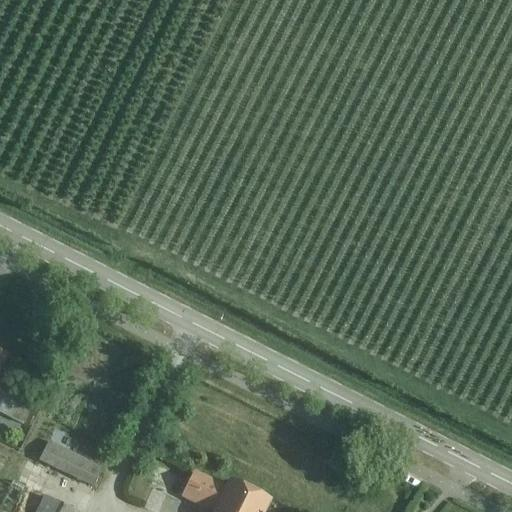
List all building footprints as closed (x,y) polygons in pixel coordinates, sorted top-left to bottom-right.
[(0,354),(0,414),(7,418),(22,426),(25,421),(31,409),(0,393),(0,367),(5,357),(0,354)] [(149,372),(143,386),(153,390),(159,376),(149,372)] [(93,488),(102,470),(48,444),(39,462),(93,488)] [(249,488),(244,489),(243,489),(242,491),(229,484),(226,490),(194,474),(182,498),(209,511),(264,511),(268,504),(256,497),(257,496),(255,495),(253,491),(249,488)] [(71,511),(44,498),(36,511),(71,511)]
